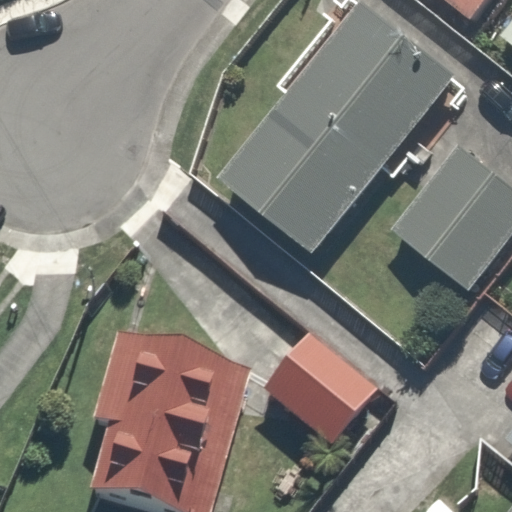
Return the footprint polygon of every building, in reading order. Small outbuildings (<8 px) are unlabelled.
[(306,249),(455,68),(372,0),(354,0),(213,172),(306,249)] [(442,0),(470,23),(489,0),(442,0)] [(511,12),(495,35),(511,48),(511,12)] [(511,229),(511,184),(464,142),(391,226),(462,287),(511,229)] [(306,329),(256,390),(324,446),(374,385),(306,329)] [(109,331),(84,426),(103,431),(86,495),(150,511),(202,511),(241,367),(109,331)]
